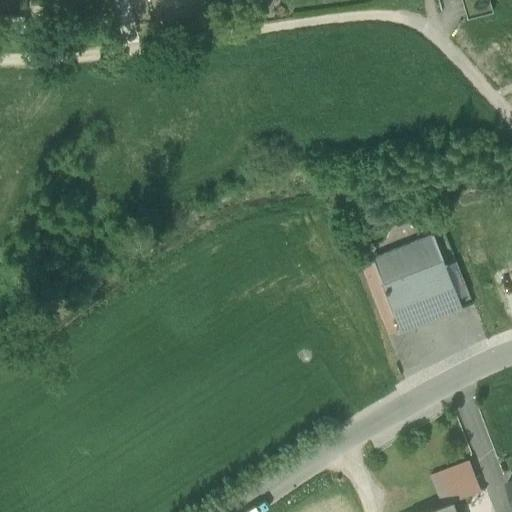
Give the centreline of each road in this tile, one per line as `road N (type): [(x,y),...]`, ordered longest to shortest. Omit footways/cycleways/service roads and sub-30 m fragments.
road 1 (track): [(424,26),(357,17),(0,60)]
road 2 (residential): [(511,355),(435,388),(238,511)]
road 3 (residential): [(424,26),(511,120)]
